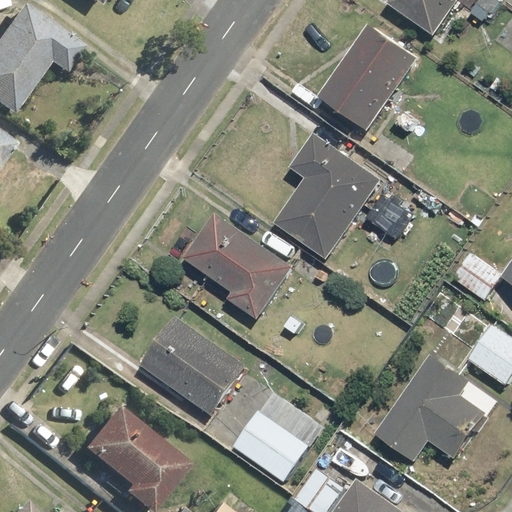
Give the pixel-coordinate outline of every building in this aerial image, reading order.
[(463,0),(399,0),(395,7),(441,36),(463,0)] [(49,62),(66,74),(83,50),(23,7),(0,39),(0,107),(12,115),(49,62)] [(425,63),(374,28),(326,97),(377,132),(425,63)] [(0,166),(15,147),(0,135),(0,166)] [(319,137),(297,171),(313,181),(283,227),(335,260),(386,181),(319,137)] [(399,229),(416,206),(396,191),(379,214),(399,229)] [(221,215),(191,258),(239,291),(232,301),(262,322),(299,270),(221,215)] [(465,265),(469,267),(459,281),(490,303),(508,278),(477,256),(473,253),(465,265)] [(181,320),(147,365),(220,421),(254,376),(181,320)] [(511,338),(498,328),(474,362),(509,387),(511,382),(511,338)] [(383,436),(421,462),(434,442),(462,461),(492,417),(467,399),(477,384),(436,357),(383,436)] [(120,407),(87,448),(132,485),(126,492),(150,511),(153,511),(192,465),(120,407)] [(265,414),(240,448),(288,484),(313,450),(265,414)] [(330,511),(347,491),(322,470),(298,499),(313,511),(330,511)] [(408,511),(365,480),(341,511),(408,511)] [(36,511),(28,503),(18,511),(36,511)]
